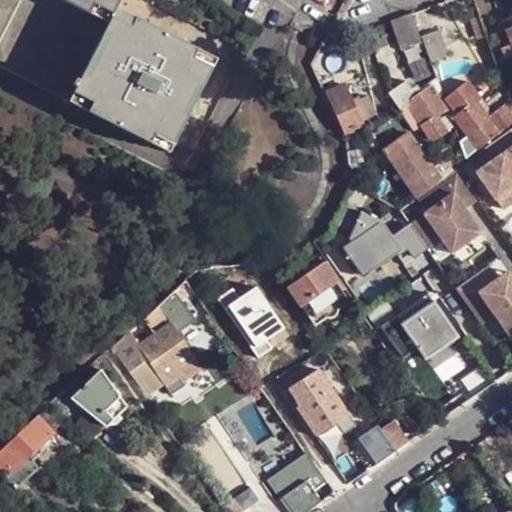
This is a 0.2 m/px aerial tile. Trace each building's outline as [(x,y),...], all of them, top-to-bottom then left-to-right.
[(0,0),(0,68),(69,102),(73,93),(110,22),(90,12),(66,0),(0,0)] [(117,7),(120,0),(66,0),(90,12),(95,3),(114,13),(117,7)] [(112,16),(114,13),(95,3),(90,12),(110,22),(112,16)] [(114,13),(112,16),(132,26),(137,17),(117,7),(114,13)] [(421,35),(413,12),(394,18),(404,48),(423,41),(421,35)] [(174,145),(213,68),(193,57),(197,49),(137,17),(132,26),(112,16),(110,22),(73,93),(94,103),(89,112),(150,143),(154,135),(174,145)] [(511,28),(507,30),(511,44),(500,48),(503,58),(511,55),(511,28)] [(449,57),(439,29),(421,35),(423,41),(431,63),(449,57)] [(217,59),(197,49),(193,57),(213,68),(217,59)] [(351,95),(364,92),(359,73),(346,77),(351,95)] [(399,108),(408,103),(430,139),(452,124),(445,107),(432,87),(431,87),(428,83),(421,88),(418,84),(412,88),(405,79),(387,91),(399,108)] [(459,141),(464,159),(511,121),(511,111),(509,102),(493,115),(464,83),(444,100),(452,124),(459,141)] [(360,121),(351,101),(343,84),(324,92),(343,133),(357,130),(356,126),(361,123),(360,121)] [(69,102),(89,112),(94,103),(73,93),(69,102)] [(365,95),(351,101),(360,121),(377,113),(368,94),(365,95)] [(414,197),(439,178),(408,133),(382,150),(410,190),(414,197)] [(169,153),(174,145),(154,135),(150,143),(169,153)] [(470,166),(500,208),(511,199),(511,144),(495,157),(491,151),(470,166)] [(361,149),(347,152),(349,165),(354,164),(363,162),(361,149)] [(449,253),(479,232),(463,208),(476,199),(455,168),(447,173),(439,178),(414,197),(425,211),(407,224),(425,249),(440,238),(449,253)] [(363,190),(350,182),(343,200),(355,207),(363,190)] [(351,211),(345,207),(337,226),(343,231),(351,211)] [(382,235),(370,244),(376,251),(388,242),(382,235)] [(246,272),(245,263),(211,266),(213,279),(232,278),(233,272),(246,272)] [(343,299),(321,264),(286,288),(310,322),(343,299)] [(486,264),(453,288),(479,324),(493,315),(497,312),(505,314),(511,322),(511,284),(507,283),(501,274),(495,278),(486,264)] [(199,267),(184,281),(213,279),(211,266),(199,267)] [(511,278),(506,271),(501,274),(507,283),(511,284),(511,278)] [(180,285),(143,319),(156,334),(170,324),(191,310),(183,300),(189,294),(180,285)] [(428,296),(441,314),(447,310),(442,302),(443,301),(436,291),(428,296)] [(428,296),(427,293),(378,327),(401,359),(450,325),(441,314),(428,296)] [(219,299),(215,294),(199,302),(203,308),(211,303),(219,299)] [(203,308),(223,337),(225,336),(227,333),(220,321),(222,319),(211,303),(203,308)] [(468,310),(467,308),(456,315),(458,318),(468,310)] [(493,315),(508,336),(511,333),(511,322),(505,314),(497,312),(493,315)] [(198,365),(170,324),(156,334),(137,346),(165,386),(198,365)] [(126,406),(100,369),(71,398),(105,426),(111,421),(112,419),(126,406)] [(295,407),(295,409),(323,448),(354,425),(314,370),(283,390),(295,407)] [(8,442),(0,449),(0,473),(21,494),(27,487),(23,483),(37,468),(33,463),(34,462),(28,457),(51,433),(34,418),(8,442)] [(409,441),(393,419),(380,429),(395,450),(409,441)] [(380,429),(376,424),(350,442),(369,469),(395,450),(380,429)] [(511,471),(511,469),(499,477),(511,497),(511,471)] [(505,511),(511,506),(511,505),(496,483),(486,490),(502,511),(505,511)] [(306,511),(311,508),(294,488),(281,498),(292,511),(306,511)] [(239,511),(231,499),(220,507),(223,511),(239,511)]
